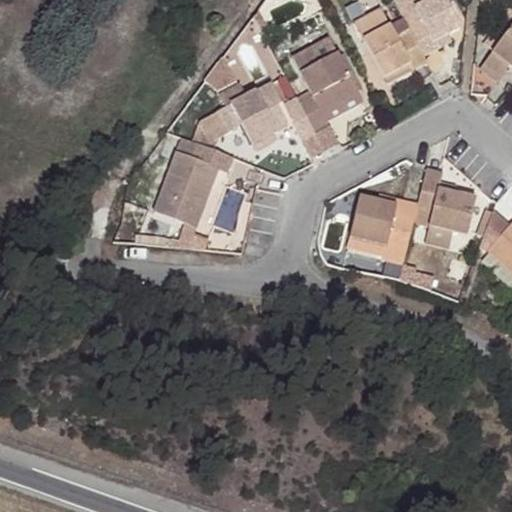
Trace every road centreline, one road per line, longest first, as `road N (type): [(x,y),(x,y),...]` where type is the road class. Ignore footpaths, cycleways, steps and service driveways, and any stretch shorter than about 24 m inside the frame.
road 1 (unclassified): [(511,151),(477,121),(444,114),(317,185),(299,216),(289,288)]
road 2 (unclassified): [(0,260),(289,288)]
road 3 (unclassified): [(289,288),(394,314),(511,368)]
road 4 (motorway): [(119,511),(0,467)]
